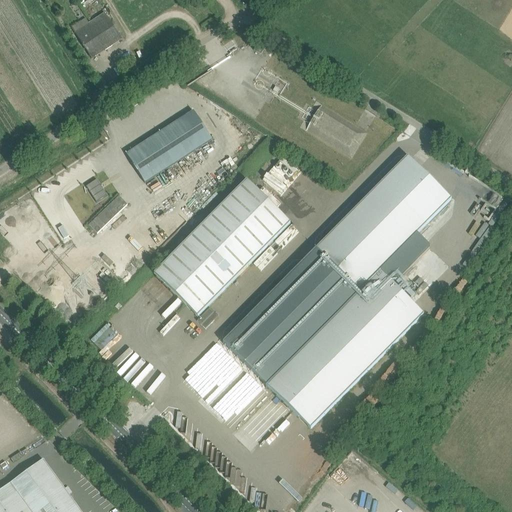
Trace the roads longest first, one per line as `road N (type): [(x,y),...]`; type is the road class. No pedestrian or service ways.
road 1 (unclassified): [(511,182),(245,14)]
road 2 (unclassified): [(0,172),(245,14)]
road 3 (tertiary): [(198,511),(0,314)]
